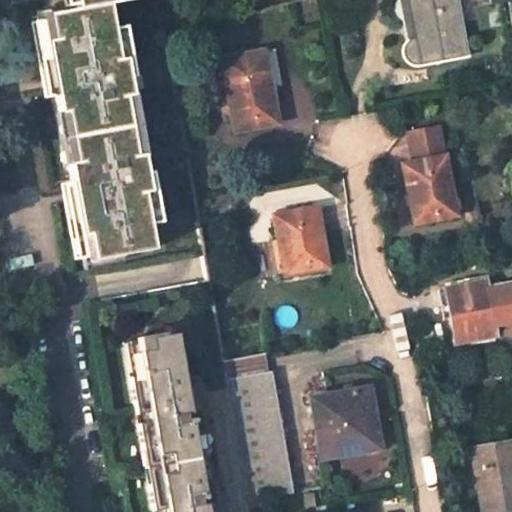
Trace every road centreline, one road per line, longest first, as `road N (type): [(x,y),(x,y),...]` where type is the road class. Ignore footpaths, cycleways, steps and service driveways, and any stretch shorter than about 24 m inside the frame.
road 1 (residential): [(354,145),(373,275),(396,330),(433,511)]
road 2 (unknown): [(72,306),(103,511)]
